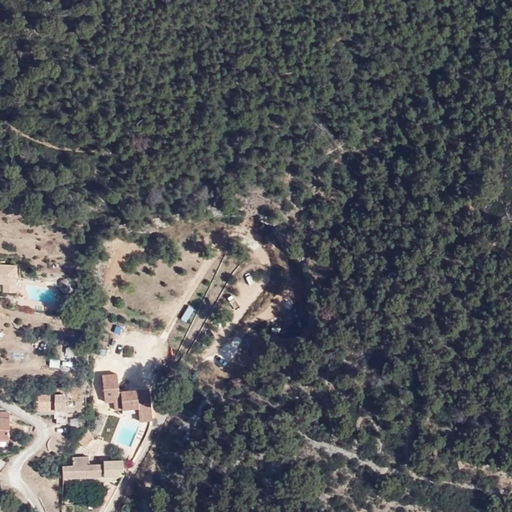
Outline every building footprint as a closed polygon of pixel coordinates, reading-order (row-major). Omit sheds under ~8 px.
[(17,268),(0,267),(0,286),(3,287),(3,295),(15,296),(17,268)] [(62,346),(62,367),(73,367),(74,346),(62,346)] [(59,366),(59,357),(49,357),(49,366),(59,366)] [(112,389),(97,387),(94,402),(110,406),(112,389)] [(56,391),(36,392),(36,407),(55,407),(56,391)] [(0,429),(11,428),(9,411),(0,411),(0,429)] [(66,411),(55,411),(56,424),(67,423),(66,411)] [(100,438),(91,429),(77,442),(87,452),(100,438)] [(95,461),(76,461),(75,471),(66,470),(66,484),(106,483),(106,470),(94,469),(95,461)]
